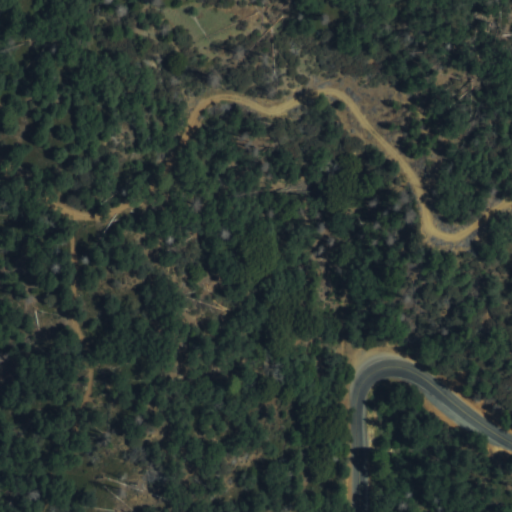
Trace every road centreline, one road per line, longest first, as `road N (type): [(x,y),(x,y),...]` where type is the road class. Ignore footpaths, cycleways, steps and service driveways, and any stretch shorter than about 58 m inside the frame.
road 1 (track): [(0,168),(43,201),(71,211),(103,209),(155,170),(196,106),(228,98),(270,109),(331,83),(346,89),(407,162),(448,235),(462,239),(511,198)]
road 2 (secondary): [(356,511),(358,389),(374,371),(386,366),(417,375),(511,443)]
